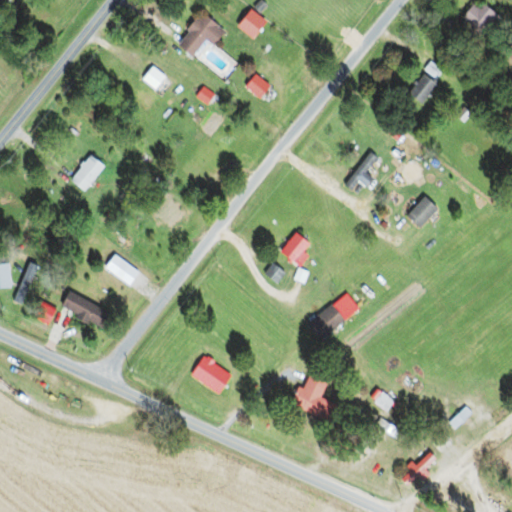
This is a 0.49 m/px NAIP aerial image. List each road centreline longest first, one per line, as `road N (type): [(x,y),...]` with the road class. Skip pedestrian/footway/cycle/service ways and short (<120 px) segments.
road 1 (residential): [(100,379),(399,0)]
road 2 (residential): [(386,511),(0,332)]
road 3 (residential): [(0,139),(112,0)]
road 4 (residential): [(390,511),(511,418)]
